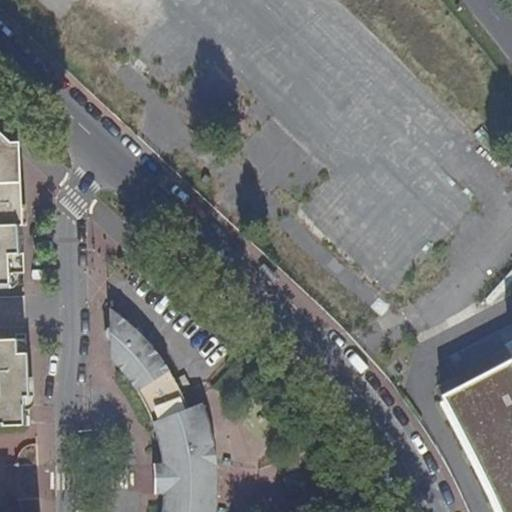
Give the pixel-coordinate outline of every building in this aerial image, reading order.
[(0,183),(19,183),(18,152),(0,135),(0,183)] [(19,183),(0,183),(0,289),(12,290),(11,274),(24,274),(21,222),(19,183)] [(216,511),(216,510),(218,492),(214,455),(210,430),(202,404),(188,411),(175,383),(162,362),(143,338),(128,325),(109,311),(110,331),(105,333),(105,339),(111,341),(111,361),(122,371),(138,394),(149,414),(155,430),(161,450),(164,464),(168,462),(170,497),(164,496),(162,511),(216,511)] [(0,426),(27,425),(26,406),(26,398),(31,398),(30,378),(28,344),(25,345),(22,341),(0,341),(0,426)] [(511,511),(511,366),(444,402),(489,488),(499,511),(511,511)] [(154,494),(164,496),(170,497),(168,462),(164,464),(154,466),(154,479),(154,494)]
